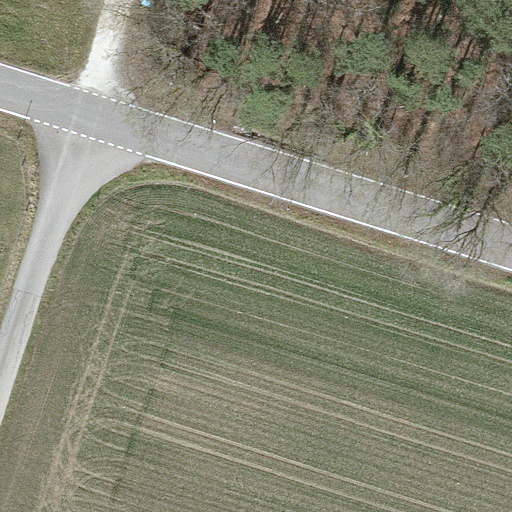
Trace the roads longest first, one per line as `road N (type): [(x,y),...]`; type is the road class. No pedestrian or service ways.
road 1 (tertiary): [(0,83),(511,245)]
road 2 (track): [(0,382),(120,0)]
